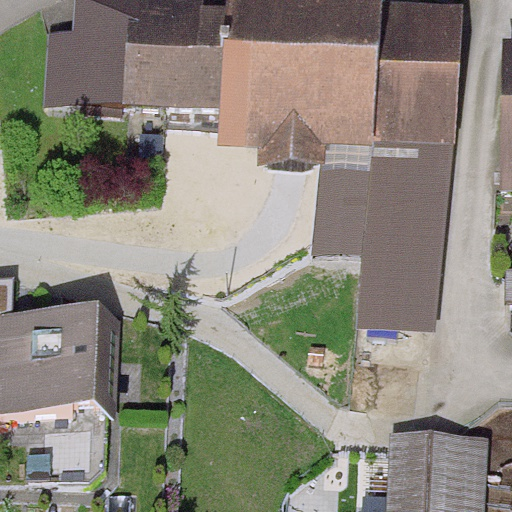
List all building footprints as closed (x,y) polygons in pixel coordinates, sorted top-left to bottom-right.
[(203,0),(74,0),(73,30),(49,29),(46,103),(220,110),(225,6),(203,5),(203,0)] [(381,0),(225,0),(225,6),(220,110),(218,144),(258,146),(257,160),(324,164),(325,143),(373,145),(374,136),(382,2),(381,0)] [(463,7),(382,2),(374,136),(453,142),(463,7)] [(511,38),(505,38),(499,190),(511,190),(511,38)] [(439,333),(453,142),(374,136),(373,145),(371,171),(365,258),(360,326),(439,333)] [(365,258),(371,171),(320,168),(314,255),(365,258)] [(14,279),(0,278),(0,333),(0,334),(1,313),(13,314),(14,279)] [(13,314),(1,313),(0,334),(0,333),(0,414),(117,419),(121,318),(13,314)] [(391,434),(388,511),(485,511),(488,437),(391,434)]
